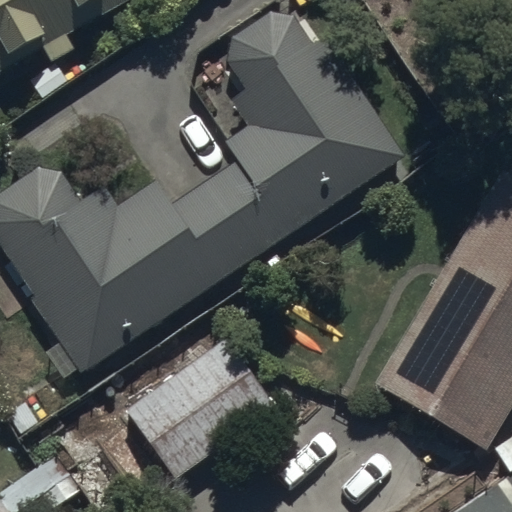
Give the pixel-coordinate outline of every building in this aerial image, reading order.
[(79,53),(71,38),(139,0),(0,0),(0,78),(46,53),(54,67),(79,53)] [(85,377),(91,372),(407,160),(327,41),(316,48),(293,17),(274,16),(234,42),(231,67),(248,94),(235,102),(252,129),(229,144),(241,163),(175,205),(160,181),(120,206),(108,186),(84,201),(68,175),(41,169),(0,196),(0,322),(34,299),(65,344),(50,355),(68,381),(82,372),(85,377)] [(511,181),(501,174),(378,381),(488,447),(511,406),(511,181)] [(225,339),(125,412),(177,481),(276,408),(225,339)] [(3,497),(0,499),(0,511),(21,511),(42,497),(52,511),(56,511),(84,492),(55,454),(1,493),(3,497)] [(511,511),(511,476),(461,511),(511,511)]
